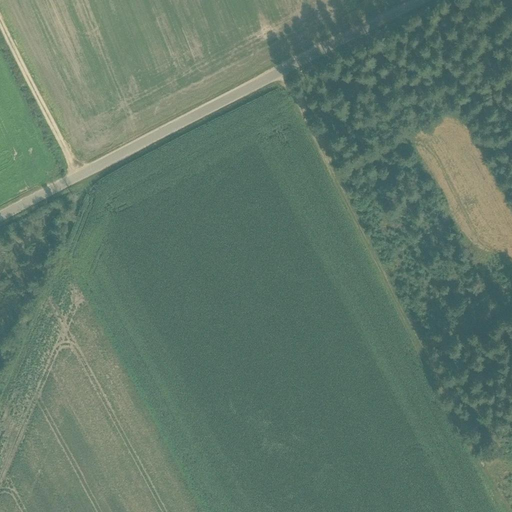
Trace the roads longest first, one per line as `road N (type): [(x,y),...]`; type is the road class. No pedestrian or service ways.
road 1 (unclassified): [(0,217),(418,0)]
road 2 (track): [(0,22),(76,177)]
